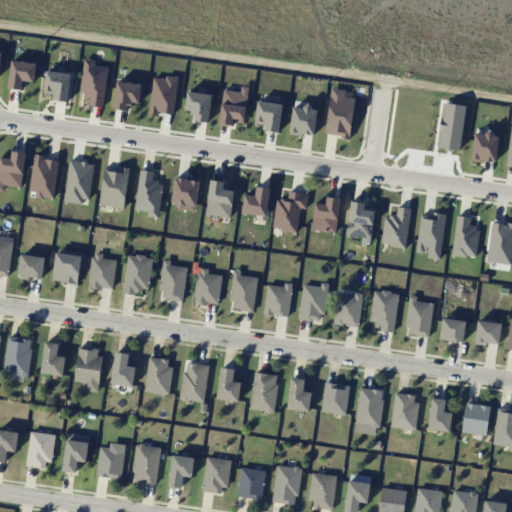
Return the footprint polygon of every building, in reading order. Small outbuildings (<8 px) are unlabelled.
[(107,67),(94,66),(94,60),(83,59),(79,95),(89,96),(88,105),(103,107),(107,67)] [(8,88),(22,89),(23,81),(34,81),(35,62),(10,61),(8,88)] [(70,74),(63,73),(64,67),(57,66),(56,71),(45,70),(43,93),(53,94),(53,100),(68,101),(70,74)] [(153,76),(149,112),(173,115),(177,78),(153,76)] [(113,109),(127,110),(128,103),(139,104),(140,84),(115,82),(113,109)] [(223,90),(219,124),(233,126),(233,122),(244,124),(248,87),(241,86),(240,92),(223,90)] [(349,138),(354,99),(344,97),(345,90),(331,88),(324,134),(349,138)] [(185,109),(193,110),(192,120),(208,122),(211,94),(187,92),(185,109)] [(254,124),(263,124),(263,130),(279,132),(281,104),(257,101),(254,124)] [(293,104),(288,132),(312,137),(317,108),(293,104)] [(470,159),(495,163),(500,135),(475,131),(470,159)] [(0,156),(0,185),(20,189),(25,152),(11,150),(10,158),(0,156)] [(30,195),(54,197),(57,158),(33,156),(30,195)] [(63,201),(86,205),(93,163),(70,160),(63,201)] [(129,169),(104,166),(99,205),(123,208),(129,169)] [(135,209),(148,211),(147,216),(158,217),(162,182),(152,181),(153,171),(139,169),(135,209)] [(195,209),(199,179),(174,176),(170,207),(195,209)] [(223,181),(208,180),(206,215),(231,216),(232,190),(223,190),(223,181)] [(270,188),(256,186),(254,196),(244,194),(241,212),(265,216),(270,188)] [(276,198),(272,228),(297,232),(300,207),(306,208),(308,194),(288,191),(287,200),(276,198)] [(312,231),(337,232),(338,197),(326,197),(325,203),(313,203),(312,231)] [(346,235),(371,238),(374,207),(364,206),(365,201),(350,200),(346,235)] [(395,216),(384,215),(381,245),(406,247),(409,208),(396,207),(395,216)] [(420,214),(416,252),(426,253),(425,257),(440,259),(445,213),(432,212),(432,215),(420,214)] [(451,255),(475,258),(480,228),(469,226),(470,217),(456,215),(451,255)] [(511,257),(511,223),(490,222),(487,262),(511,264),(511,257)] [(12,240),(0,238),(0,274),(8,276),(12,240)] [(51,281),(77,285),(81,256),(56,252),(51,281)] [(87,287),(112,289),(115,260),(102,258),(103,253),(91,252),(87,287)] [(17,276),(42,279),(44,257),(19,254),(17,276)] [(152,257),(126,254),(123,291),(148,294),(152,257)] [(159,298),(183,301),(186,267),(170,265),(170,260),(162,259),(159,298)] [(253,311),(256,277),(240,276),(240,270),(232,269),(229,309),(253,311)] [(194,302),(218,305),(221,273),(197,271),(194,302)] [(266,283),(263,314),(288,316),(291,286),(266,283)] [(301,283),(298,318),(323,321),(326,286),(301,283)] [(398,292),(373,290),(369,321),(375,322),(374,329),(394,331),(398,292)] [(332,324),(358,327),(362,293),(354,292),(354,296),(336,294),(332,324)] [(405,334),(429,336),(432,301),(408,299),(405,334)] [(439,339),(463,342),(465,321),(441,318),(439,339)] [(475,343),(499,345),(501,323),(477,321),(475,343)] [(9,380),(27,382),(30,339),(7,337),(3,373),(10,373),(9,380)] [(64,356),(56,355),(57,343),(44,342),(41,373),(62,375),(64,356)] [(82,391),(97,392),(101,349),(77,347),(74,381),(82,382),(82,391)] [(111,383),(133,385),(135,366),(126,366),(128,353),(114,352),(111,383)] [(172,360),(149,357),(143,391),(167,394),(172,360)] [(181,400),(205,401),(207,364),(183,363),(181,400)] [(217,399),(239,401),(240,382),(232,381),(233,368),(220,367),(217,399)] [(250,410),(274,412),(277,374),(253,372),(250,410)] [(303,391),(304,379),(290,378),(287,409),(309,411),(310,392),(303,391)] [(321,412),(346,414),(349,385),(324,382),(321,412)] [(382,390),(358,387),(354,432),(378,434),(382,390)] [(390,427),(416,429),(418,403),(412,402),(413,395),(394,393),(390,427)] [(428,429),(449,431),(451,412),(443,412),(445,399),(431,398),(428,429)] [(485,436),(490,406),(465,402),(460,431),(485,436)] [(493,445),(511,446),(511,409),(496,408),(493,445)] [(16,451),(17,431),(0,430),(0,461),(6,462),(6,451),(16,451)] [(53,434),(29,432),(26,466),(50,468),(53,434)] [(61,471),(75,473),(77,460),(85,462),(89,436),(67,433),(61,471)] [(99,446),(96,477),(122,478),(124,444),(109,443),(109,447),(99,446)] [(135,444),(132,481),(156,484),(159,447),(135,444)] [(181,487),(182,476),(191,477),(193,457),(171,455),(168,486),(181,487)] [(203,490),(228,492),(230,459),(205,457),(203,490)] [(296,504),(300,468),(276,465),(272,502),(296,504)] [(236,496),(261,500),(265,471),(240,467),(236,496)] [(335,475),(312,473),(309,507),(332,509),(335,475)] [(356,511),(358,502),(367,503),(370,476),(349,474),(344,511),(347,511),(356,511)] [(403,511),(405,489),(380,488),(378,511),(403,511)] [(439,511),(440,490),(415,489),(414,511),(439,511)] [(473,511),(475,492),(452,490),(449,511),(473,511)] [(504,511),(506,503),(483,500),(482,511),(504,511)]
